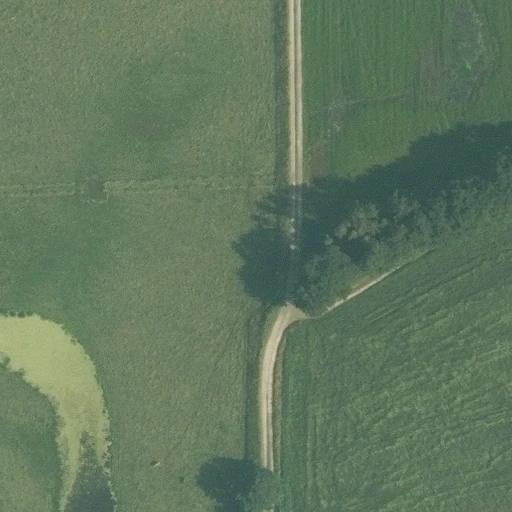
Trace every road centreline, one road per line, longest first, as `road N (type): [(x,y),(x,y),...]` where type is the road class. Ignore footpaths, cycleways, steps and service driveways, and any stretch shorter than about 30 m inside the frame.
road 1 (track): [(266,511),(269,342),(299,284),(291,0)]
road 2 (track): [(284,317),(511,209)]
